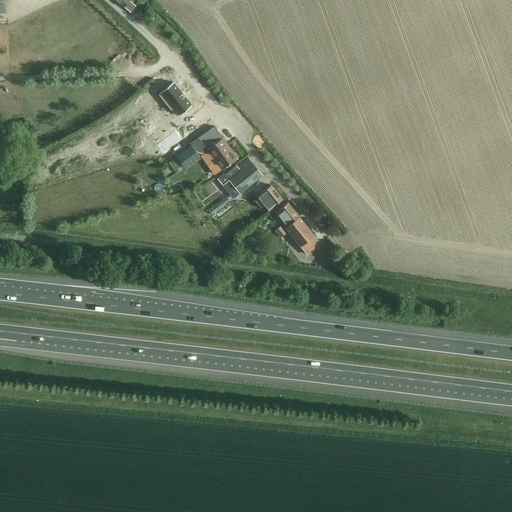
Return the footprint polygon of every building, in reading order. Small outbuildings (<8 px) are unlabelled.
[(115,0),(123,6),(130,12),(133,9),(135,6),(128,0),(115,0)] [(158,94),(171,111),(173,109),(178,115),(191,104),(173,82),(158,94)] [(221,169),(237,158),(214,126),(190,143),(208,168),(217,162),(221,169)] [(224,174),(218,179),(223,185),(229,180),(240,194),(263,176),(248,158),(237,167),(236,165),(224,174)] [(260,193),(257,195),(269,209),(273,206),(282,199),(271,185),(260,193)] [(230,202),(220,206),(223,213),(233,209),(230,202)] [(313,235),(314,235),(287,202),(276,211),(287,225),(285,227),(300,246),(313,235)] [(281,225),(275,230),(280,237),(287,232),(281,225)]
